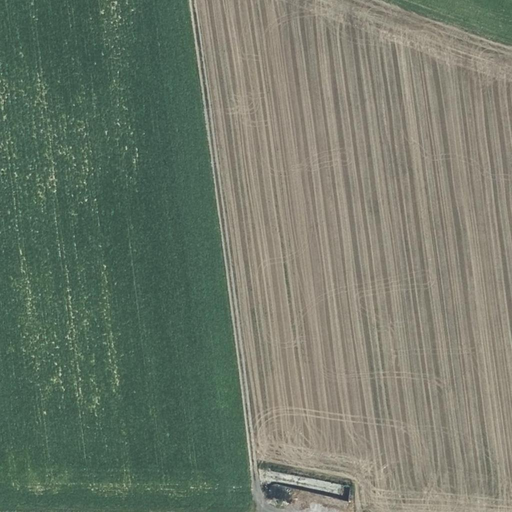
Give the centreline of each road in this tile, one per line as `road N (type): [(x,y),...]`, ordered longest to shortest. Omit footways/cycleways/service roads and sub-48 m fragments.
road 1 (track): [(286,511),(256,496),(190,0)]
road 2 (track): [(511,48),(377,0)]
